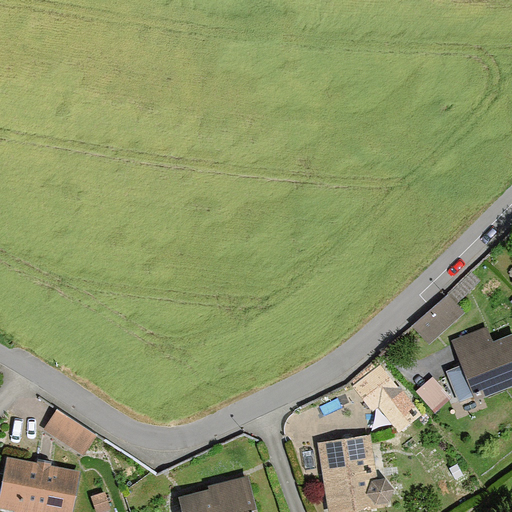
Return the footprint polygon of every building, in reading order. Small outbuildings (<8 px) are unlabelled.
[(413,320),(430,338),(466,306),(450,288),(413,320)] [(477,329),(449,338),(471,397),(511,382),(511,333),(483,345),(477,329)] [(382,360),(353,380),(379,416),(408,395),(382,360)] [(419,388),(438,406),(452,391),(433,374),(419,388)] [(41,426),(83,454),(94,438),(52,409),(41,426)] [(368,435),(317,441),(325,511),(376,505),(368,435)] [(1,457),(0,464),(0,510),(12,511),(69,511),(76,469),(1,457)] [(254,511),(244,475),(174,493),(179,511),(254,511)] [(105,493),(91,497),(95,511),(104,511),(110,510),(105,493)]
